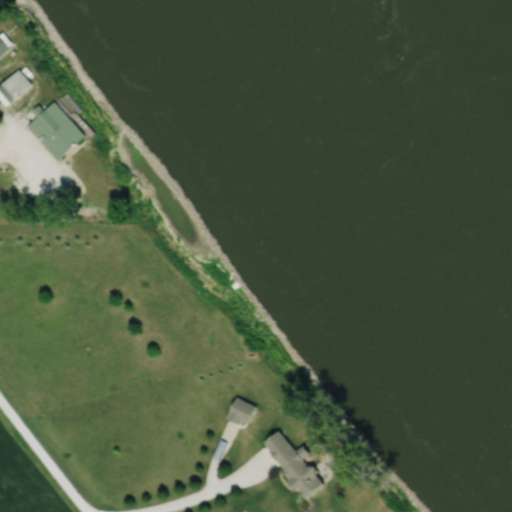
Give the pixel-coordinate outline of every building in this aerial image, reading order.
[(0,33),(0,51),(9,49),(3,33),(0,33)] [(0,78),(0,92),(6,100),(29,84),(16,67),(0,78)] [(82,133),(51,98),(23,122),(54,158),(82,133)] [(257,405),(235,393),(224,415),(246,426),(257,405)] [(259,441),(299,495),(319,480),(278,426),(259,441)]
